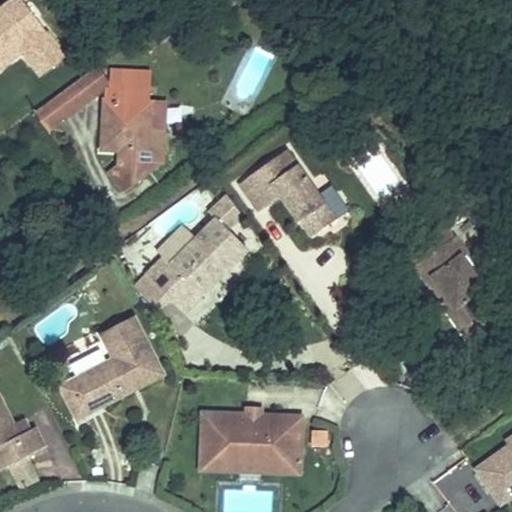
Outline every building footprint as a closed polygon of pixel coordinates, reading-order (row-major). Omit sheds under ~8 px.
[(0,69),(22,52),(30,62),(54,42),(21,0),(13,0),(1,10),(0,10),(0,69)] [(262,14),(253,18),(258,30),(267,26),(262,14)] [(54,42),(30,62),(41,75),(65,56),(54,42)] [(89,87),(74,67),(19,109),(34,129),(89,87)] [(96,98),(90,98),(91,147),(108,147),(109,161),(99,168),(113,187),(152,157),(151,128),(137,129),(137,99),(134,99),(134,75),(95,76),(96,98)] [(151,99),(137,99),(137,129),(151,128),(151,99)] [(322,206),(282,148),(232,184),(253,213),(273,199),(275,201),(279,199),(296,224),(306,239),(322,228),(312,213),(322,206)] [(139,275),(164,301),(183,282),(195,294),(241,248),(220,229),(235,213),(221,193),(203,212),(208,216),(188,237),(175,225),(151,250),(157,256),(139,275)] [(279,199),(275,201),(292,226),(296,224),(279,199)] [(333,221),(322,206),(312,213),(322,228),(333,221)] [(439,224),(431,212),(419,220),(427,232),(439,224)] [(463,236),(412,271),(424,289),(429,285),(450,315),(443,319),(458,341),(495,315),(482,296),(491,289),(470,257),(475,254),(463,236)] [(164,301),(139,275),(130,284),(156,310),(164,301)] [(183,282),(164,301),(176,313),(195,294),(183,282)] [(429,285),(424,289),(443,319),(450,315),(429,285)] [(86,411),(114,397),(110,391),(128,381),(128,378),(128,375),(129,371),(131,368),(153,358),(131,314),(110,325),(123,350),(81,372),(88,387),(77,393),(86,411)] [(495,315),(458,341),(466,352),(503,327),(495,315)] [(110,391),(114,397),(161,374),(153,358),(131,368),(129,371),(128,375),(128,378),(128,381),(110,391)] [(88,387),(81,372),(69,377),(77,393),(88,387)] [(239,409),(239,419),(256,419),(257,410),(239,409)] [(0,411),(0,469),(42,449),(32,428),(26,431),(13,438),(7,426),(0,411)] [(208,466),(210,416),(197,416),(193,474),(294,481),(294,472),(208,466)] [(239,419),(210,416),(208,466),(294,472),(297,422),(256,419),(239,419)] [(20,419),(7,426),(13,438),(26,431),(20,419)] [(487,471),(473,481),(492,507),(511,491),(511,432),(496,444),(499,448),(482,460),(487,471)] [(466,472),(473,481),(487,471),(482,460),(466,472)]
